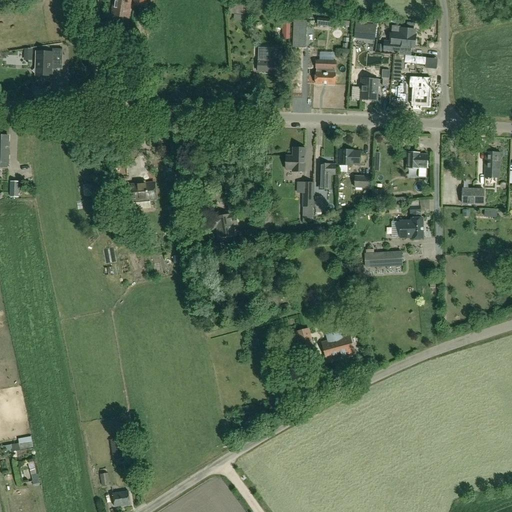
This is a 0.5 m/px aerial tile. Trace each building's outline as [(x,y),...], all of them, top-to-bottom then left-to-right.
[(114,0),(112,16),(128,18),(130,0),(114,0)] [(134,0),(134,6),(146,8),(146,0),(134,0)] [(252,7),(229,3),(228,13),(244,16),(244,18),(248,19),(249,16),(251,17),(252,7)] [(318,18),(318,22),(317,26),(337,28),(338,20),(318,18)] [(280,28),(275,28),(275,39),(289,39),(290,28),(290,22),(280,22),(280,28)] [(306,23),(295,22),(293,48),(304,49),(306,23)] [(356,23),(354,37),(374,39),(376,25),(356,23)] [(415,36),(414,36),(415,30),(401,29),(401,34),(393,34),(392,44),(384,44),(384,52),(399,54),(400,47),(414,48),(415,36)] [(61,69),(62,69),(63,50),(53,49),(52,52),(36,52),(35,68),(32,71),(35,74),(35,76),(37,76),(38,78),(40,76),(52,77),(53,67),(54,67),(56,66),(56,64),(62,64),(61,69)] [(285,62),(276,62),(276,56),(281,56),(281,50),(272,49),(272,58),(264,58),(264,61),(258,61),(258,72),(284,73),(285,62)] [(401,62),(415,63),(416,56),(427,57),(427,51),(402,50),(401,62)] [(316,84),(335,85),(335,69),(336,61),(317,60),(316,73),(316,84)] [(413,90),(419,90),(418,96),(412,96),(412,107),(430,108),(431,93),(423,92),(423,85),(436,86),(436,75),(424,75),(411,74),(411,84),(413,84),(413,90)] [(362,79),(361,100),(377,101),(378,80),(362,79)] [(401,91),(391,92),(391,101),(402,100),(401,91)] [(381,116),(381,106),(350,105),(350,114),(363,114),(363,116),(381,116)] [(0,162),(8,163),(9,152),(8,152),(8,136),(0,135),(0,162)] [(310,168),(311,144),(299,144),(299,152),(292,152),(292,165),(299,165),(299,167),(310,168)] [(353,152),(353,151),(340,150),(340,165),(352,166),(352,165),(360,165),(360,152),(353,152)] [(118,154),(121,165),(127,163),(124,153),(118,154)] [(407,168),(419,169),(419,168),(427,168),(428,155),(419,155),(419,154),(407,153),(407,168)] [(485,153),(485,178),(499,179),(500,171),(500,153),(485,153)] [(329,190),(329,185),(330,185),(330,175),(333,175),(335,173),(335,167),(333,165),(320,165),(319,185),(321,185),(321,190),(329,190)] [(378,166),(378,178),(396,178),(397,167),(378,166)] [(370,188),(370,177),(355,177),(355,188),(370,188)] [(115,181),(100,182),(94,183),(94,185),(83,186),(84,196),(116,194),(115,181)] [(18,197),(19,182),(11,182),(10,197),(18,197)] [(312,218),(313,208),(314,208),(314,197),(315,183),(297,182),(296,193),(302,194),(302,207),(303,207),(302,218),(312,218)] [(131,185),(132,201),(156,200),(156,184),(131,185)] [(192,194),(191,184),(181,184),(182,195),(192,194)] [(484,189),(462,188),(462,205),(484,205),(484,189)] [(372,202),(382,203),(383,190),(373,190),(372,202)] [(208,193),(195,196),(196,206),(210,203),(208,193)] [(115,224),(111,197),(98,199),(102,227),(115,224)] [(314,197),(314,208),(314,213),(315,213),(315,216),(321,216),(321,213),(323,213),(323,197),(314,197)] [(412,222),(400,222),(400,236),(412,236),(412,239),(415,239),(415,240),(420,240),(420,239),(423,239),(423,219),(417,219),(417,214),(420,214),(420,207),(410,207),(410,214),(412,214),(412,219),(411,219),(412,222)] [(210,215),(213,230),(238,225),(235,210),(210,215)] [(403,268),(402,253),(365,256),(365,270),(403,268)] [(309,329),(296,332),(299,341),(311,338),(309,329)] [(354,353),(350,336),(343,338),(341,331),(326,335),(328,342),(322,344),(326,356),(332,355),(333,358),(354,353)] [(110,441),(113,460),(119,460),(120,462),(127,461),(126,452),(124,453),(122,440),(110,441)] [(19,443),(1,446),(3,454),(20,451),(20,450),(30,448),(29,442),(19,444),(19,443)] [(30,469),(32,480),(33,485),(39,483),(38,479),(39,479),(38,473),(37,473),(36,467),(30,469)] [(138,486),(137,476),(136,475),(135,475),(135,471),(128,472),(129,476),(129,477),(131,488),(138,486)] [(110,485),(108,474),(98,475),(100,487),(110,485)] [(128,493),(113,495),(115,508),(130,506),(128,493)]
